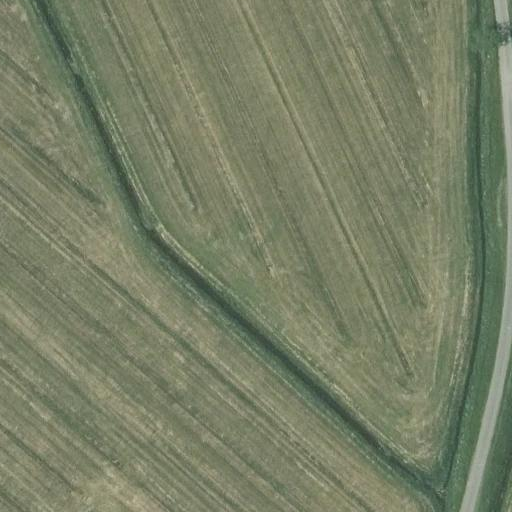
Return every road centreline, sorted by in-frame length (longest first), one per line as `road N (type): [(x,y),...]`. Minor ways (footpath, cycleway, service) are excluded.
road 1 (unclassified): [(466,511),(496,382),(511,255)]
road 2 (unclassified): [(511,163),(498,0)]
